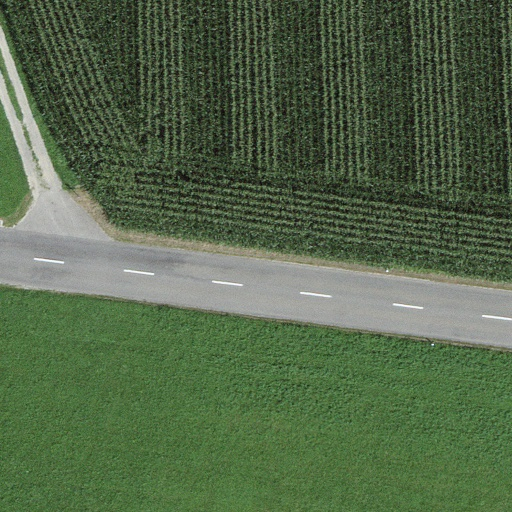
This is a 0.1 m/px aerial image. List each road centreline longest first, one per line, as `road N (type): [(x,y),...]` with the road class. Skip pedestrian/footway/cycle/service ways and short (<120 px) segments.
road 1 (tertiary): [(0,235),(511,307)]
road 2 (track): [(0,41),(72,242)]
